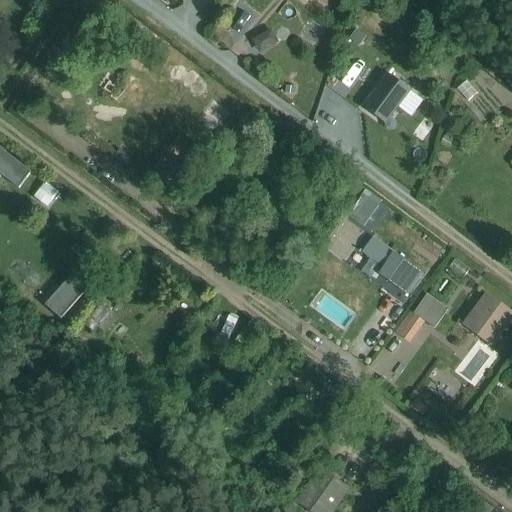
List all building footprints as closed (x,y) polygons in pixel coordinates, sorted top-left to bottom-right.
[(260,55),(279,44),(271,30),(252,41),(260,55)] [(470,77),(499,109),(511,97),(511,90),(486,62),(470,77)] [(366,106),(390,123),(416,88),(392,71),(366,106)] [(231,115),(213,101),(201,115),(219,129),(231,115)] [(265,143),(288,161),(296,151),(273,133),(265,143)] [(123,166),(135,151),(125,142),(112,158),(123,166)] [(196,146),(176,171),(163,161),(154,173),(178,191),(206,153),(196,146)] [(365,191),(348,217),(363,227),(381,202),(365,191)] [(373,239),(363,253),(383,268),(378,275),(408,296),(422,275),(373,239)] [(449,268),(464,279),(470,271),(455,260),(449,268)] [(10,268),(0,279),(0,283),(15,297),(25,285),(13,275),(15,273),(10,268)] [(448,310),(427,295),(400,336),(410,343),(425,323),(434,329),(448,310)] [(511,319),(511,315),(486,296),(469,319),(483,329),(477,337),(491,347),(511,319)] [(105,301),(85,326),(95,333),(98,329),(104,333),(116,316),(110,312),(114,307),(105,301)] [(410,312),(396,333),(400,336),(414,314),(410,312)] [(138,359),(120,381),(127,387),(134,378),(137,381),(148,368),(138,359)] [(417,397),(412,407),(427,416),(432,406),(417,397)] [(356,420),(344,413),(331,437),(344,443),(356,420)] [(277,489),(289,477),(279,466),(266,478),(277,489)] [(320,469),(296,503),(308,511),(333,511),(350,490),(320,469)] [(490,511),(492,510),(471,495),(462,507),(468,511),(490,511)]
